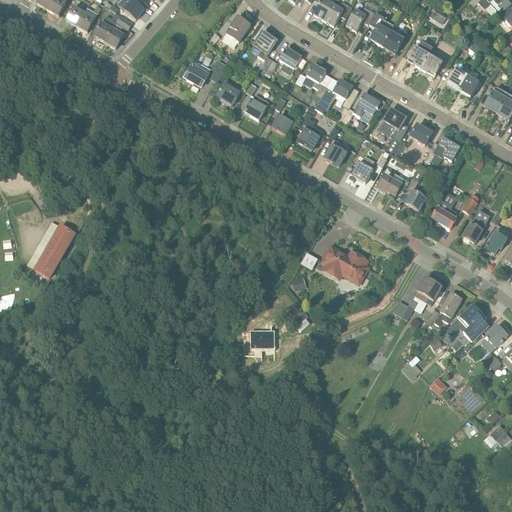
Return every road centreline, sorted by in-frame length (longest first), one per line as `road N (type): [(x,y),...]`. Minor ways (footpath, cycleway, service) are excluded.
road 1 (residential): [(511,298),(114,74)]
road 2 (residential): [(511,159),(254,0)]
